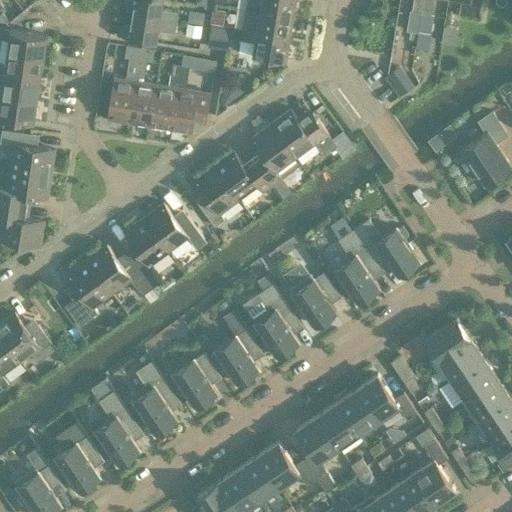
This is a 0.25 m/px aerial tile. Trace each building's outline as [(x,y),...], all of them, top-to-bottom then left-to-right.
[(25,0),(19,0),(17,2),(23,10),(29,5),(25,0)] [(134,3),(132,14),(176,21),(178,10),(161,7),(162,0),(127,0),(127,2),(134,3)] [(294,0),(248,0),(247,8),(269,12),(293,15),(294,0)] [(417,30),(421,0),(412,0),(411,7),(410,7),(406,28),(417,30)] [(421,0),(417,30),(431,32),(434,14),(430,13),(432,0),(421,0)] [(461,0),(459,13),(480,16),(482,0),(461,0)] [(224,10),(213,8),(211,22),(222,24),(224,10)] [(293,15),(269,12),(247,8),(244,29),(289,36),(293,15)] [(203,25),(205,12),(190,10),(188,23),(203,25)] [(176,21),(132,14),(130,24),(124,23),(122,35),(156,40),(157,29),(175,32),(176,21)] [(203,25),(188,23),(187,34),(201,36),(203,25)] [(458,40),(460,27),(448,25),(446,39),(458,40)] [(8,51),(43,56),(47,34),(3,27),(2,37),(9,39),(8,51)] [(223,48),(226,30),(210,27),(207,45),(223,48)] [(286,57),(289,36),(244,29),(241,50),(286,57)] [(128,120),(140,46),(127,44),(126,52),(129,56),(130,56),(127,78),(113,75),(107,117),(128,120)] [(149,124),(156,82),(144,80),(147,59),(150,59),(154,57),(155,48),(140,46),(128,120),(149,124)] [(0,71),(40,77),(43,56),(8,51),(6,62),(0,61),(0,71)] [(180,72),(171,127),(193,130),(195,118),(207,120),(211,91),(186,87),(189,64),(182,63),(181,63),(180,72)] [(37,99),(40,77),(0,71),(0,82),(3,83),(1,93),(37,99)] [(156,82),(149,124),(171,127),(180,72),(174,71),(171,73),(169,84),(156,82)] [(409,79),(396,88),(401,95),(414,86),(409,79)] [(0,115),(33,121),(37,99),(1,93),(0,101),(0,115)] [(272,121),(297,154),(316,141),(324,152),(336,143),(317,117),(305,126),(291,107),(272,121)] [(463,148),(485,182),(511,164),(496,141),(508,133),(492,110),(479,119),(487,131),(463,148)] [(278,168),(297,154),(272,121),(252,136),(266,154),(256,161),(272,181),(282,174),(278,168)] [(453,123),(431,137),(438,149),(461,134),(453,123)] [(9,166),(51,172),(55,148),(37,146),(38,134),(2,128),(0,141),(13,143),(9,166)] [(272,181),(256,161),(248,167),(235,148),(214,163),(240,197),(258,183),(262,188),(272,181)] [(221,211),(240,197),(214,163),(195,177),(209,197),(200,204),(215,224),(225,216),(221,211)] [(48,196),(51,172),(9,166),(6,188),(0,187),(0,200),(28,205),(30,193),(48,196)] [(28,205),(0,200),(0,214),(2,214),(0,227),(0,237),(41,243),(44,220),(26,217),(28,205)] [(145,214),(170,249),(188,236),(197,247),(206,240),(187,213),(179,220),(164,200),(145,214)] [(151,263),(170,249),(145,214),(124,229),(138,249),(130,255),(153,287),(163,279),(151,263)] [(383,271),(354,227),(352,228),(343,215),(330,224),(339,237),(338,237),(339,238),(351,256),(336,267),(358,300),(361,298),(363,301),(372,295),(370,292),(377,287),(379,285),(374,278),(383,271)] [(369,217),(354,227),(383,271),(393,265),(398,273),(400,271),(402,275),(410,270),(407,267),(416,260),(420,258),(405,237),(409,234),(402,224),(398,227),(397,225),(382,236),(369,217)] [(153,287),(130,255),(121,261),(108,243),(88,257),(112,292),(132,278),(143,293),(153,287)] [(93,305),(112,292),(88,257),(68,271),(82,291),(65,303),(80,324),(98,311),(93,305)] [(293,291),(315,324),(318,322),(320,325),(329,319),(327,316),(334,311),(337,309),(331,302),(341,295),(324,269),(312,278),(293,291)] [(258,291),(268,306),(253,317),(255,320),(278,354),(281,352),(283,355),(292,349),(290,346),(297,341),(299,340),(294,332),(304,325),(274,281),(273,281),(267,273),(258,280),(263,288),(258,291)] [(40,293),(46,289),(41,282),(35,286),(40,293)] [(235,308),(223,316),(227,322),(239,314),(235,308)] [(0,329),(22,359),(40,346),(46,354),(56,347),(38,323),(30,330),(16,311),(0,322),(0,329)] [(425,336),(438,356),(470,335),(456,315),(425,336)] [(264,352),(247,326),(215,348),(238,381),(241,379),(243,382),(252,376),(250,373),(257,368),(259,366),(254,358),(264,352)] [(22,359),(0,329),(0,387),(10,381),(4,372),(22,359)] [(483,355),(470,335),(438,356),(452,376),(483,355)] [(404,350),(411,351),(417,346),(412,339),(402,346),(404,350)] [(210,399),(208,396),(215,391),(217,390),(212,382),(222,375),(205,350),(173,371),(196,404),(199,402),(201,405),(210,399)] [(144,363),(151,358),(147,351),(139,356),(144,363)] [(391,360),(405,381),(412,376),(415,374),(401,354),(391,360)] [(483,355),(452,376),(448,378),(461,398),(465,395),(496,374),(483,355)] [(137,368),(149,387),(133,398),(156,431),(159,429),(161,432),(170,426),(168,423),(175,418),(177,417),(172,409),(182,402),(152,358),(151,358),(144,363),(137,368)] [(378,373),(358,386),(378,417),(397,404),(407,419),(417,412),(404,391),(395,398),(378,373)] [(510,396),(496,374),(465,395),(479,417),(510,396)] [(98,384),(105,395),(115,388),(107,377),(106,375),(96,382),(98,384)] [(412,376),(405,381),(411,391),(419,386),(412,376)] [(337,400),(358,431),(378,417),(358,386),(337,400)] [(111,417),(96,428),(118,461),(121,459),(123,462),(132,456),(130,453),(137,448),(140,447),(134,439),(144,432),(115,388),(99,398),(111,417)] [(511,425),(511,397),(510,396),(479,417),(494,438),(511,425)] [(337,400),(317,413),(338,444),(358,431),(337,400)] [(437,413),(432,405),(425,410),(430,418),(437,413)] [(318,478),(326,491),(336,484),(319,457),(338,444),(317,413),(297,427),(314,452),(304,458),(318,478)] [(446,427),(437,413),(430,418),(439,432),(446,427)] [(511,425),(494,438),(490,440),(503,460),(511,453),(511,425)] [(78,488),(81,486),(83,489),(93,483),(90,480),(98,475),(100,474),(94,466),(105,459),(87,433),(56,455),(78,488)] [(415,471),(435,501),(455,488),(439,463),(448,457),(434,436),(424,443),(434,458),(415,471)] [(278,439),(258,453),(279,484),(298,471),(308,485),(318,478),(304,458),(295,464),(278,439)] [(380,440),(369,448),(374,455),(385,447),(380,440)] [(458,445),(451,450),(458,460),(465,455),(458,445)] [(238,467),(259,497),(279,484),(258,453),(238,467)] [(389,453),(378,460),(383,467),(394,460),(389,453)] [(465,455),(458,460),(471,480),(481,474),(468,454),(465,455)] [(356,471),(367,464),(362,457),(351,464),(356,471)] [(36,511),(54,511),(52,509),(59,504),(61,503),(56,495),(66,488),(49,462),(39,469),(36,465),(15,480),(36,511)] [(371,471),(367,464),(356,471),(361,478),(371,471)] [(238,467),(218,480),(238,511),(239,510),(259,497),(238,467)] [(412,511),(419,511),(435,501),(415,471),(395,485),(412,511)] [(204,504),(196,509),(197,511),(240,511),(239,510),(238,511),(218,480),(197,494),(204,504)] [(412,511),(395,485),(374,499),(383,511),(412,511)] [(345,496),(335,503),(340,511),(383,511),(374,499),(371,494),(352,507),(345,496)] [(325,511),(340,511),(335,503),(324,510),(325,511)]
